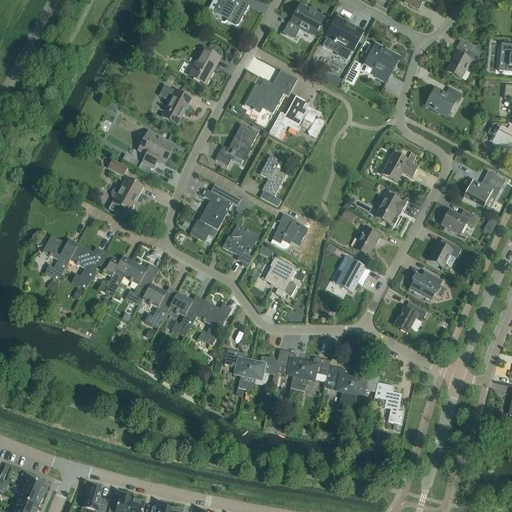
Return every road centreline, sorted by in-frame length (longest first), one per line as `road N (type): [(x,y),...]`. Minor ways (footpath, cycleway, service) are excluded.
road 1 (residential): [(360,330),(264,327),(230,284),(173,253),(163,237),(200,137),(276,0)]
road 2 (residential): [(360,330),(442,177),(437,150),(405,132),(400,117),(420,40)]
road 3 (residential): [(73,466),(275,511)]
road 4 (unclassified): [(456,378),(511,245)]
road 5 (unclassified): [(418,511),(456,378)]
